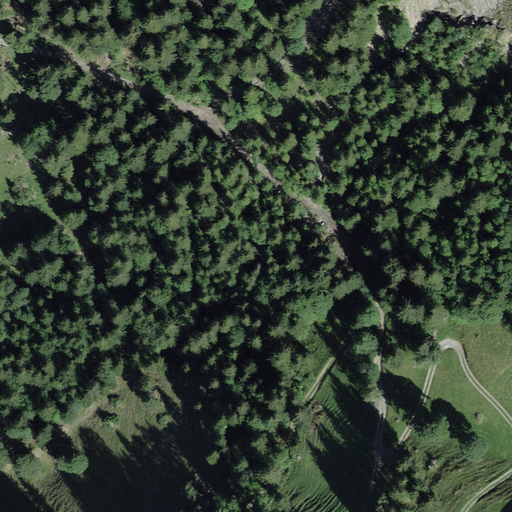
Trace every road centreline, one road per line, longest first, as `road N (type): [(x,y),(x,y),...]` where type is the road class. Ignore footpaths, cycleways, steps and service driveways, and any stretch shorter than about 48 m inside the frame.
road 1 (track): [(364,511),(383,397),(375,291),(313,204),(286,195),(200,112),(128,81)]
road 2 (track): [(361,266),(354,328),(297,417),(281,472),(247,511)]
road 3 (track): [(376,460),(413,423),(445,344),(457,347),(477,385),(511,423)]
road 4 (track): [(128,81),(0,43)]
